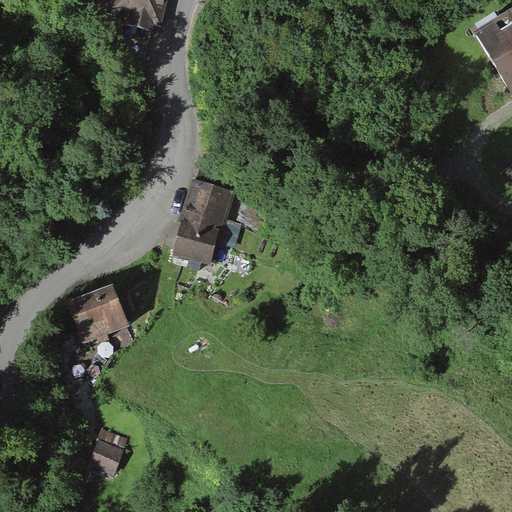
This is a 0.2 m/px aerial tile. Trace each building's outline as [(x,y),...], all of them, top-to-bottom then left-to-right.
[(168,0),(114,0),(112,12),(130,17),(128,25),(152,31),(154,26),(161,28),(168,0)] [(511,14),(474,37),(511,100),(511,14)] [(240,196),(198,184),(176,257),(219,269),(240,196)] [(130,327),(113,288),(68,307),(85,347),(130,327)] [(103,430),(89,467),(114,477),(129,440),(103,430)]
